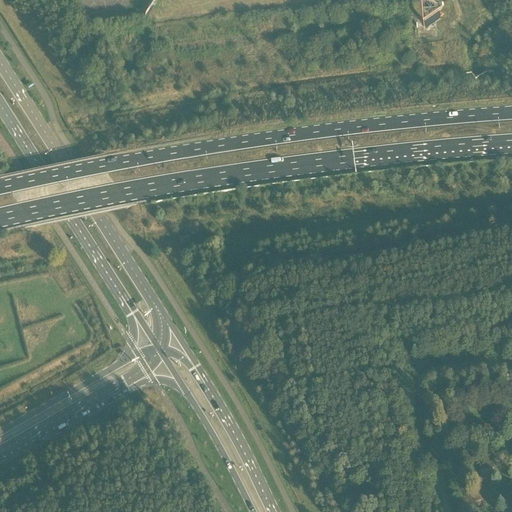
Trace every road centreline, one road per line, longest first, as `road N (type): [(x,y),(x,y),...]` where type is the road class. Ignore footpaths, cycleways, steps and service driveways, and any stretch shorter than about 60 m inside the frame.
road 1 (primary): [(0,218),(284,166),(511,141)]
road 2 (primary): [(511,114),(280,138),(0,188)]
road 3 (secondary): [(179,339),(0,63)]
road 4 (secondary): [(0,103),(156,343)]
road 5 (secondary): [(275,511),(179,339)]
road 6 (primary): [(0,452),(163,354)]
road 7 (secondary): [(163,354),(252,511)]
road 8 (primary): [(156,343),(0,432)]
